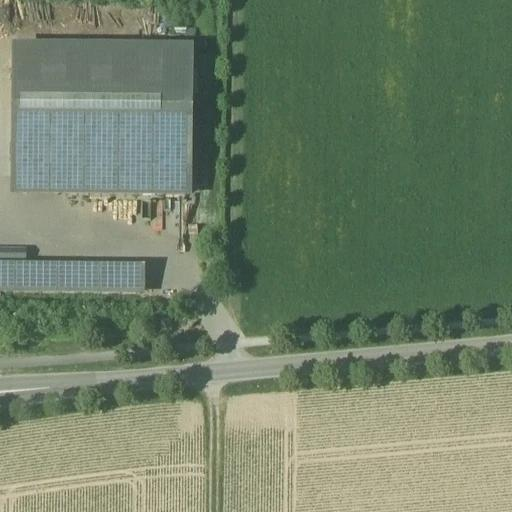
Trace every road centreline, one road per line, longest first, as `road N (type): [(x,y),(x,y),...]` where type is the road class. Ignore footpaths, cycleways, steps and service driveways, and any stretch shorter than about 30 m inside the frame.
road 1 (tertiary): [(511,347),(0,393)]
road 2 (track): [(213,374),(229,345),(241,0)]
road 3 (track): [(213,374),(212,511)]
